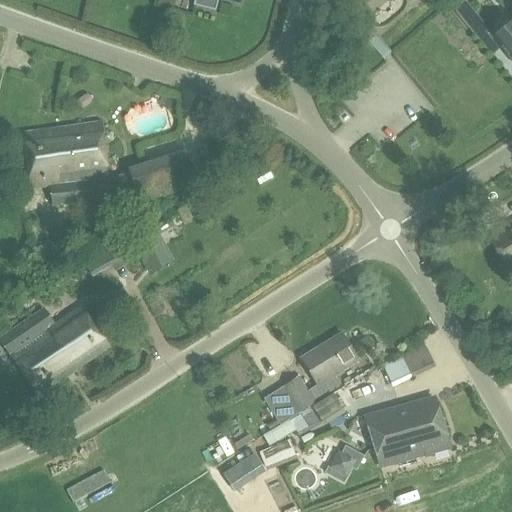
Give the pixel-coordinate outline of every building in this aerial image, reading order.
[(194,0),(193,6),(216,12),(218,0),(222,0),(238,4),(239,0),(194,0)] [(465,0),(479,17),(489,9),(482,0),(465,0)] [(480,21),(465,2),(454,11),(469,29),(480,21)] [(511,23),(493,39),(511,61),(511,23)] [(344,33),(340,36),(344,42),(348,39),(344,33)] [(101,122),(62,127),(69,183),(76,182),(77,193),(87,192),(88,202),(110,200),(108,178),(101,122)] [(29,187),(49,185),(50,206),(88,202),(87,192),(77,193),(76,182),(69,183),(62,127),(22,132),(29,187)] [(506,267),(511,262),(511,224),(504,230),(505,232),(490,241),(506,267)] [(153,229),(131,241),(148,271),(170,259),(153,229)] [(30,271),(68,260),(62,241),(56,241),(24,251),(30,271)] [(83,305),(55,324),(44,310),(14,329),(12,327),(0,334),(0,342),(8,358),(10,356),(38,396),(111,344),(83,305)] [(317,384),(335,374),(357,361),(342,334),(301,357),(317,384)] [(425,346),(404,356),(414,377),(435,367),(425,346)] [(317,384),(308,390),(299,376),(274,393),(290,418),(315,403),(314,401),(342,386),(335,374),(317,384)] [(448,447),(434,399),(366,418),(380,466),(448,447)] [(289,440),(263,450),(269,466),(295,456),(289,440)] [(355,460),(338,451),(328,468),(345,478),(355,460)] [(234,493),(244,486),(233,468),(222,475),(234,493)] [(110,481),(104,469),(65,489),(72,502),(110,481)]
